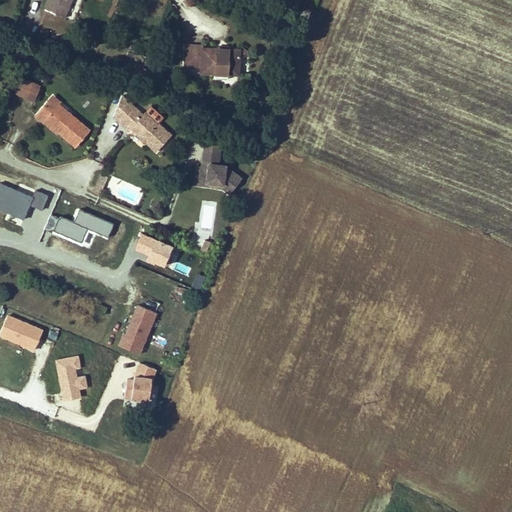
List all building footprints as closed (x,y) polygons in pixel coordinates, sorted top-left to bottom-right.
[(48,0),(45,9),(65,17),(71,0),(48,0)] [(74,20),(81,0),(73,0),(67,17),(74,20)] [(203,45),(186,44),(185,66),(201,66),(201,73),(215,73),(227,74),(238,74),(239,49),(203,48),(203,45)] [(154,73),(143,68),(141,75),(139,80),(148,84),(154,73)] [(127,75),(139,80),(141,75),(130,70),(127,75)] [(32,82),(21,78),(15,93),(26,97),(32,82)] [(39,85),(32,82),(26,97),(33,100),(39,85)] [(58,103),(60,101),(53,95),(49,100),(56,106),(58,103)] [(49,100),(36,116),(43,122),(44,121),(58,132),(75,146),(89,129),(58,103),(56,106),(49,100)] [(135,107),(121,123),(129,130),(131,128),(156,151),(171,135),(145,112),(143,115),(135,107)] [(57,134),(58,132),(44,121),(43,122),(57,134)] [(185,148),(171,135),(156,151),(176,169),(185,148)] [(230,194),(242,178),(230,168),(226,168),(226,165),(218,164),(220,145),(205,143),(202,163),(205,163),(204,168),(196,167),(195,176),(206,177),(207,178),(206,182),(223,185),(222,188),(230,194)] [(107,176),(100,173),(92,192),(99,195),(107,176)] [(206,182),(207,178),(206,177),(195,176),(194,184),(222,188),(223,185),(206,182)] [(166,264),(173,245),(140,234),(134,254),(166,264)] [(140,355),(159,313),(136,303),(117,346),(140,355)] [(6,313),(0,328),(0,336),(35,351),(44,329),(6,313)] [(79,355),(54,359),(61,401),(81,398),(80,390),(88,388),(85,371),(82,372),(79,355)] [(151,403),(154,366),(136,364),(135,378),(125,378),(123,401),(151,403)]
